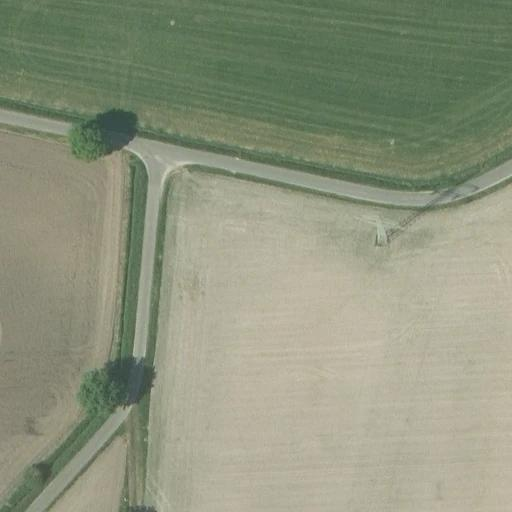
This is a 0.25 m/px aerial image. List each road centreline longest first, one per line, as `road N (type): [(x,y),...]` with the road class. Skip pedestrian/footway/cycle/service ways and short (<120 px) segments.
road 1 (unclassified): [(23,511),(128,391),(143,323),(159,151)]
road 2 (unclassified): [(159,151),(425,200),(511,165)]
road 3 (unclassified): [(159,151),(0,117)]
road 4 (track): [(128,391),(128,511)]
